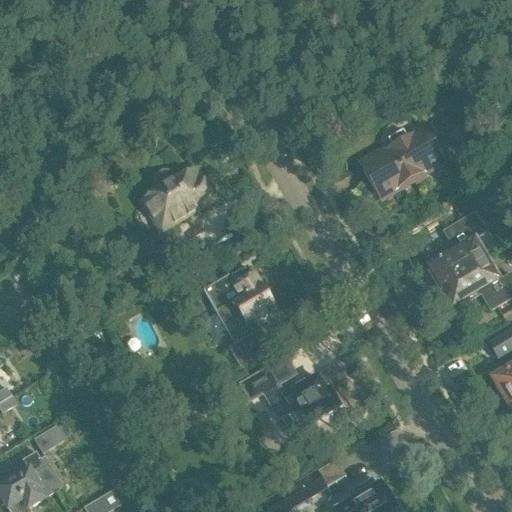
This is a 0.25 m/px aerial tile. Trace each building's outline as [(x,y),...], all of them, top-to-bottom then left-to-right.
[(383,201),(443,165),(423,131),(408,140),(404,133),(388,142),(392,150),(362,168),(383,201)] [(151,256),(159,270),(188,253),(173,228),(214,203),(209,195),(208,190),(204,187),(195,172),(176,183),(172,177),(168,174),(163,174),(158,177),(155,181),(155,187),(159,193),(141,203),(159,234),(157,236),(165,248),(151,256)] [(454,207),(461,219),(472,212),(466,200),(454,207)] [(454,252),(425,269),(427,273),(426,275),(429,281),(432,281),(438,291),(468,273),(488,261),(476,241),(485,235),(474,217),(443,235),(454,252)] [(468,273),(438,291),(445,302),(443,305),(446,310),(449,310),(452,313),(480,296),(490,313),(511,300),(511,279),(510,276),(501,281),(500,282),(488,261),(468,273)] [(251,278),(246,270),(230,279),(229,277),(212,288),(216,296),(207,301),(216,315),(221,312),(240,343),(252,336),(248,328),(254,324),(257,328),(266,322),(264,318),(273,312),(252,277),(251,278)] [(511,329),(488,344),(497,360),(510,353),(511,351),(511,329)] [(242,371),(265,357),(253,336),(229,351),(242,371)] [(494,370),(489,374),(493,381),(494,384),(493,387),(496,393),(499,393),(506,403),(511,399),(511,351),(510,353),(511,355),(511,369),(506,373),(505,372),(501,366),(494,370)] [(275,387),(267,372),(242,387),(250,401),(265,393),(275,387)] [(325,394),(316,380),(284,399),(273,406),(282,420),(292,414),(302,430),(338,409),(328,392),(325,394)] [(0,406),(13,399),(9,392),(7,390),(0,393),(0,406)] [(13,399),(0,406),(0,413),(2,416),(18,407),(13,399)] [(57,429),(35,442),(43,456),(44,456),(65,444),(65,443),(57,429)] [(1,490),(0,490),(0,503),(2,507),(5,507),(8,511),(30,511),(52,499),(65,491),(46,460),(46,461),(42,463),(40,461),(37,455),(33,457),(23,464),(25,466),(25,467),(21,470),(9,477),(12,483),(1,490)] [(316,473),(260,506),(263,511),(292,511),(327,491),(316,473)] [(394,511),(395,511),(380,486),(377,488),(373,481),(353,492),(357,499),(337,510),(338,511),(394,511)] [(114,511),(123,507),(119,501),(115,494),(114,493),(84,510),(85,511),(114,511)]
